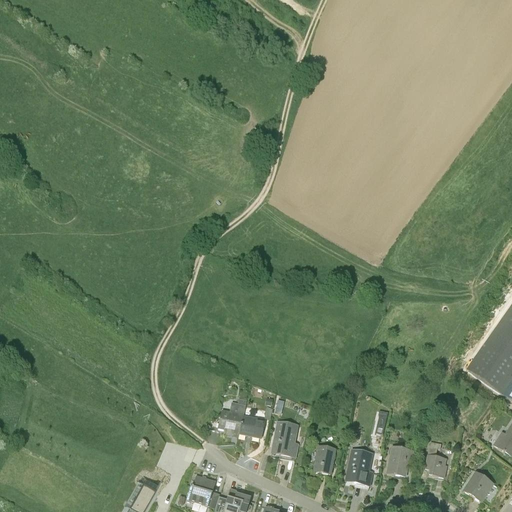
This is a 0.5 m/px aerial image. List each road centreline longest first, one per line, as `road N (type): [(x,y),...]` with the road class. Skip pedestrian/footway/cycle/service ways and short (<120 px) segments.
road 1 (track): [(207,447),(162,409),(155,362),(201,253),(267,184),(323,0)]
road 2 (residential): [(326,511),(214,461),(207,447)]
